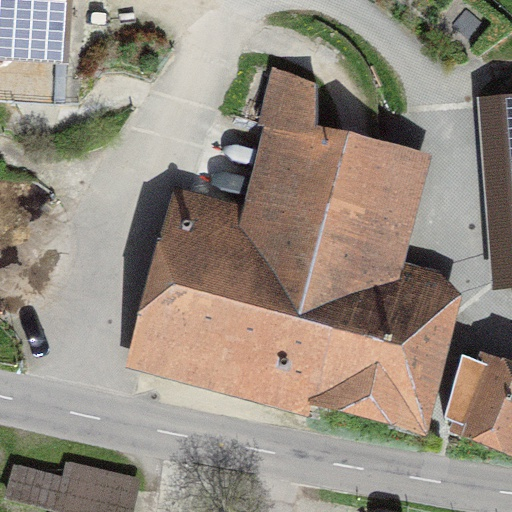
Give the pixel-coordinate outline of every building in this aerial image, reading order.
[(0,0),(0,60),(68,65),(72,0),(0,0)] [(174,192),(126,372),(309,421),(311,412),(426,443),(468,283),(406,266),(432,166),(316,134),(316,89),(277,70),(240,209),(174,192)] [(511,98),(479,101),(494,296),(511,294),(511,98)] [(43,269),(69,280),(86,237),(61,227),(43,269)] [(448,440),(511,465),(511,372),(480,360),(448,440)] [(130,511),(139,479),(68,460),(63,479),(16,466),(6,504),(37,511),(130,511)]
